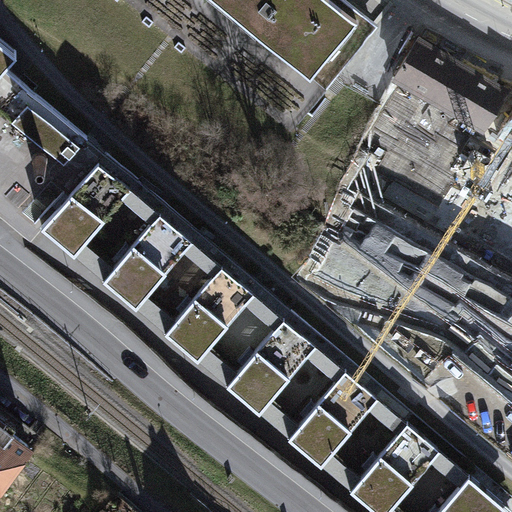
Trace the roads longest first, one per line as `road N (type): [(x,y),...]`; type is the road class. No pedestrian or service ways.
road 1 (track): [(511,471),(108,127),(6,19)]
road 2 (secondary): [(310,511),(0,265)]
